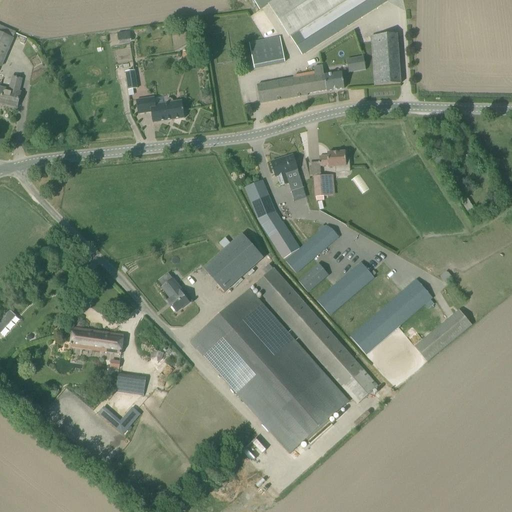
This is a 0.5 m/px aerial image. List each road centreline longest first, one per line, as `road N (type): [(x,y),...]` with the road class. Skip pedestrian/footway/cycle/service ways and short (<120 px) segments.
road 1 (unclassified): [(0,171),(246,137),(339,110),(511,109)]
road 2 (unknown): [(8,168),(262,424)]
